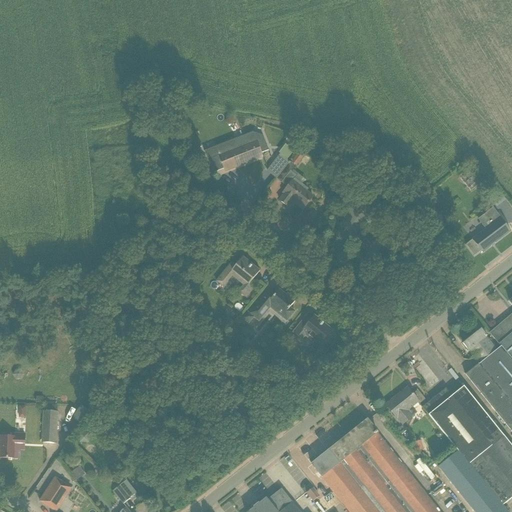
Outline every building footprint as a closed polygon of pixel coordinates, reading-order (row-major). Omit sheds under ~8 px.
[(246,128),(247,126),(243,124),(242,128),(240,128),(239,130),(238,134),(246,137),(247,133),(248,134),(249,129),(246,128)] [(221,163),(221,164),(222,164),(224,171),(253,160),(247,146),(242,148),(241,145),(226,151),(227,153),(225,154),(221,144),(212,148),(216,158),(219,157),(221,163)] [(290,162),(277,180),(287,187),(282,194),(284,195),(279,201),(286,206),(292,199),(297,203),(295,204),(303,210),(309,202),(313,196),(307,191),(308,190),(302,185),(294,180),(298,175),(293,171),(306,154),(300,150),(290,162)] [(279,154),(266,172),(277,180),(290,162),(279,154)] [(353,167),(358,172),(368,161),(362,156),(353,167)] [(369,161),(366,166),(372,170),(376,163),(370,160),(369,161)] [(367,168),(360,176),(363,178),(369,183),(375,175),(369,170),(367,168)] [(368,193),(340,226),(341,226),(345,229),(344,230),(345,231),(346,230),(353,235),(352,236),(353,236),(358,241),(356,243),(367,252),(385,231),(374,222),(367,230),(362,226),(380,204),(368,193)] [(395,211),(408,222),(417,212),(403,201),(395,211)] [(472,240),(465,246),(473,256),(480,251),(481,252),(481,253),(510,231),(510,230),(509,231),(493,209),(479,219),(487,230),(472,240)] [(427,221),(440,233),(448,224),(435,212),(427,221)] [(220,277),(216,282),(222,287),(227,282),(232,276),(243,286),(238,292),(246,298),(249,294),(257,285),(252,281),(259,272),(242,258),(236,265),(232,262),(226,270),(220,277)] [(242,319),(248,323),(253,317),(258,321),(270,308),(286,321),(294,312),(289,308),(295,301),(287,294),(285,296),(278,290),(274,295),(268,291),(262,298),(249,314),(247,312),(242,319)] [(294,332),(293,332),(301,339),(306,334),(314,341),(311,348),(322,351),(323,348),(329,339),(326,337),(331,330),(324,324),(325,323),(321,320),(320,321),(314,316),(305,328),(300,324),(294,332)] [(501,347),(511,360),(511,316),(490,334),(501,347)] [(226,318),(219,327),(226,333),(234,324),(226,318)] [(469,351),(479,364),(480,364),(497,351),(496,351),(486,338),(486,337),(480,329),(480,330),(463,344),(463,343),(462,344),(468,351),(469,351)] [(288,332),(282,340),(290,347),(296,339),(288,332)] [(511,360),(501,347),(496,351),(497,351),(480,364),(479,364),(478,365),(465,375),(511,433),(511,360)] [(438,468),(473,511),(506,511),(502,507),(511,498),(511,447),(463,387),(451,397),(446,389),(445,389),(422,408),(440,431),(444,435),(457,452),(438,468)] [(417,413),(412,407),(418,402),(412,395),(408,390),(394,401),(393,399),(386,405),(402,425),(411,418),(417,413)] [(418,391),(412,395),(418,402),(419,404),(425,400),(418,391)] [(57,412),(57,405),(44,404),(44,411),(43,411),(41,443),(56,444),(58,412),(57,412)] [(78,421),(87,409),(81,405),(72,417),(78,421)] [(349,437),(331,451),(330,450),(311,465),(348,511),(439,511),(377,434),(377,433),(367,421),(348,436),(349,437)] [(440,431),(436,434),(439,439),(444,435),(440,431)] [(0,450),(0,457),(0,458),(13,459),(14,444),(24,444),(24,434),(0,433),(0,450)] [(88,433),(79,433),(79,442),(85,442),(88,439),(88,433)] [(420,442),(412,444),(414,453),(423,450),(420,442)] [(40,502),(54,511),(55,511),(71,489),(55,478),(40,502)] [(126,481),(113,491),(123,504),(136,494),(126,481)] [(298,511),(292,504),(292,503),(281,489),(267,500),(266,499),(258,504),(260,506),(254,510),(253,509),(248,511),(298,511)] [(306,493),(313,502),(319,497),(312,489),(306,493)]
